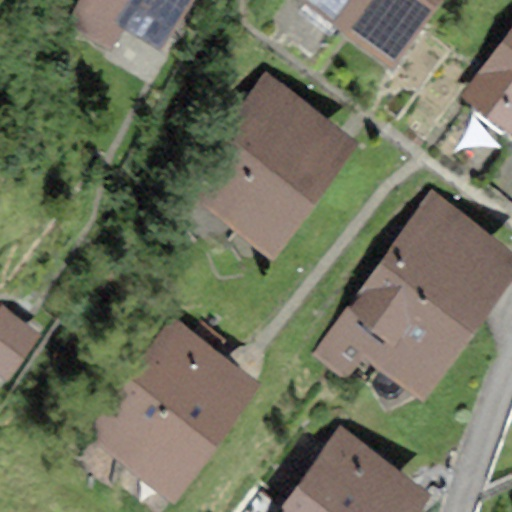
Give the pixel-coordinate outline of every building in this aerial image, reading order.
[(103,46),(128,4),(165,27),(181,0),(88,0),(72,28),(103,46)] [(306,0),(304,4),(392,66),(439,0),(306,0)] [(511,55),(475,108),(511,133),(511,55)] [(352,151),(268,90),(188,199),(272,260),(352,151)] [(511,270),(511,261),(436,207),(342,340),(422,397),(511,270)] [(36,327),(3,307),(0,310),(0,380),(2,382),(36,327)] [(253,387),(171,331),(92,446),(174,502),(253,387)] [(418,511),(425,504),(343,444),(293,511),(418,511)]
